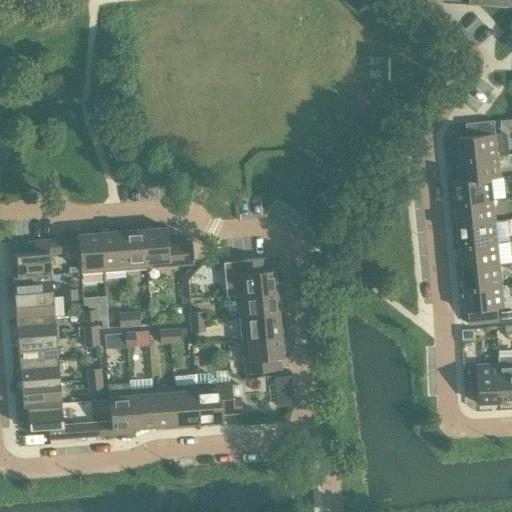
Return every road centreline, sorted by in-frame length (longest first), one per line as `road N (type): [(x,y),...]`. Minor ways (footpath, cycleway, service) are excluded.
road 1 (unclassified): [(511,426),(474,428),(448,418),(426,144),(478,74),(465,37),(430,0)]
road 2 (residential): [(306,437),(293,267),(224,204),(0,216)]
road 3 (residential): [(0,456),(16,467),(121,461),(157,447),(306,437)]
